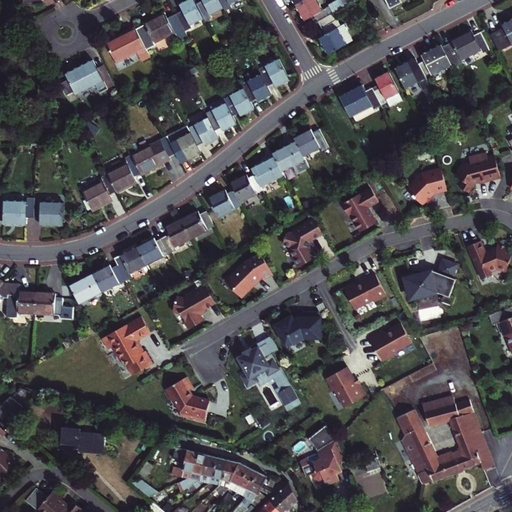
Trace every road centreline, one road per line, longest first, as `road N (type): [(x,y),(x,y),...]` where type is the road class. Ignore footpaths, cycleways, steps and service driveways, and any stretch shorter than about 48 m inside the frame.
road 1 (residential): [(319,86),(116,231),(61,251),(0,251)]
road 2 (residential): [(511,221),(473,215),(383,240),(189,348)]
road 3 (residential): [(478,0),(319,86)]
road 4 (residential): [(107,511),(52,472),(26,479),(0,504)]
